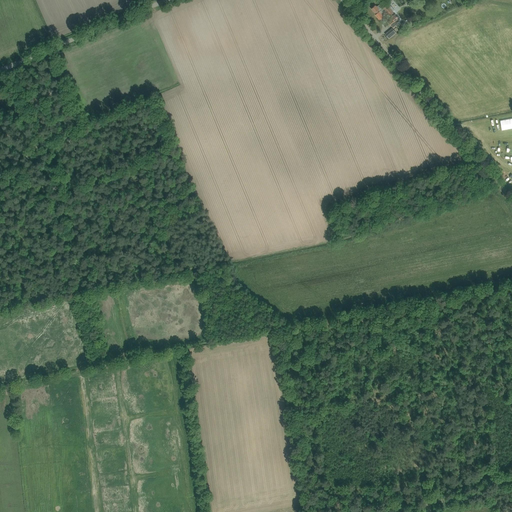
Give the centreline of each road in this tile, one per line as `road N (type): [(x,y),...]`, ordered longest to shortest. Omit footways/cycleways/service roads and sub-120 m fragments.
road 1 (unclassified): [(511,196),(342,0)]
road 2 (unclassified): [(0,70),(166,0)]
